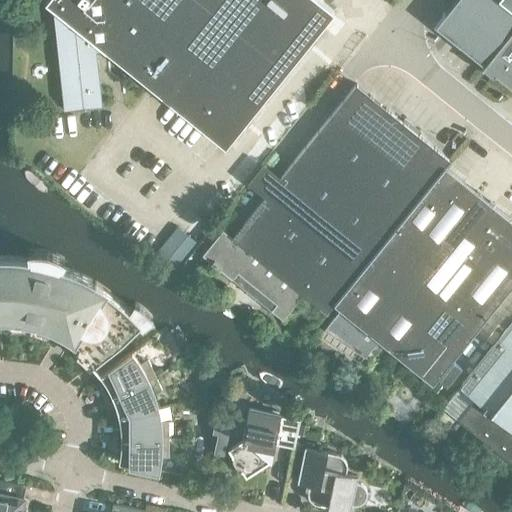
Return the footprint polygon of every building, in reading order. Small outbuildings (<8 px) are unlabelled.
[(226,145),(334,11),(320,0),(46,0),(45,2),(51,6),(62,112),(105,107),(99,50),(107,49),(226,145)] [(511,5),(505,0),(454,0),(437,22),(484,61),(511,27),(511,5)] [(511,0),(505,0),(511,5),(511,27),(484,61),(481,65),(483,66),(485,63),(511,84),(511,0)] [(232,235),(303,292),(326,311),(334,301),(445,164),(450,157),(356,81),(280,175),(265,163),(249,182),(265,194),(232,235)] [(511,282),(511,217),(448,166),(445,164),(334,301),(341,307),(324,327),(365,355),(380,337),(433,380),(511,282)] [(177,260),(196,238),(178,223),(159,245),(177,260)] [(303,292),(232,235),(223,227),(203,252),(232,276),(237,270),(276,301),(271,307),(283,317),(303,292)] [(0,314),(1,314),(34,319),(60,329),(74,338),(96,359),(119,340),(140,322),(138,318),(135,314),(133,312),(100,285),(55,263),(49,260),(40,258),(33,259),(0,259),(0,314)] [(511,319),(460,383),(477,396),(460,417),(511,459),(511,319)] [(108,394),(156,373),(149,357),(141,361),(133,349),(100,373),(108,386),(105,387),(108,394)] [(156,373),(108,394),(111,402),(115,400),(119,414),(158,406),(155,393),(163,389),(156,373)] [(117,429),(117,437),(169,436),(169,419),(160,419),(158,406),(119,414),(121,429),(117,429)] [(295,446),(301,418),(281,414),(281,412),(249,406),(242,439),(228,448),(232,454),(232,455),(233,460),(234,464),(237,467),(241,469),(242,470),(246,476),(271,459),(275,441),(295,446)] [(119,460),(158,468),(160,454),(169,454),(169,436),(117,437),(117,445),(121,445),(119,457),(119,460)] [(348,466),(348,463),(347,461),(347,459),(346,457),(344,455),(342,453),(340,452),(338,451),(305,444),(298,479),(312,482),(310,490),(308,491),(308,493),(309,495),(310,497),(312,499),(313,500),(315,501),(318,502),(351,509),(352,503),(354,503),(356,503),(359,503),(361,502),(363,501),(364,500),(366,498),(367,496),(367,494),(368,491),(367,489),(366,487),(365,484),(364,483),(362,481),(359,480),(357,479),(358,474),(346,471),(348,466)] [(0,511),(26,511),(28,505),(23,504),(25,496),(21,495),(24,483),(0,478),(0,511)] [(147,511),(148,509),(114,502),(111,511),(147,511)]
